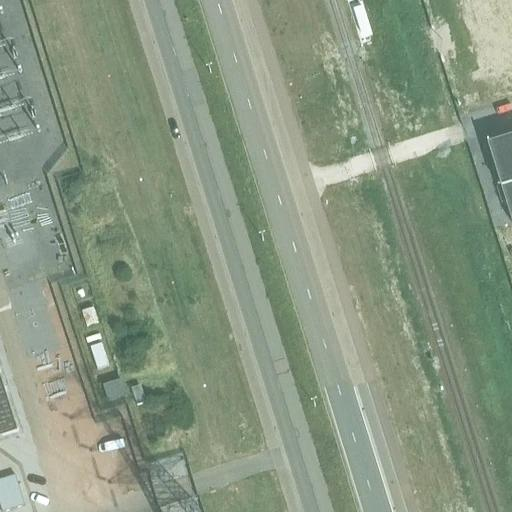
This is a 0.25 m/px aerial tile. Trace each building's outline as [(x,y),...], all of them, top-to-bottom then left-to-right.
[(511,138),(488,146),(511,223),(511,138)] [(87,328),(98,324),(94,309),(82,313),(87,328)] [(102,345),(91,349),(98,370),(109,366),(102,345)] [(0,375),(0,437),(18,432),(0,375)] [(121,381),(103,386),(109,404),(126,398),(121,381)] [(141,386),(132,389),(138,406),(146,403),(141,386)] [(7,474),(0,475),(0,508),(15,504),(7,474)]
